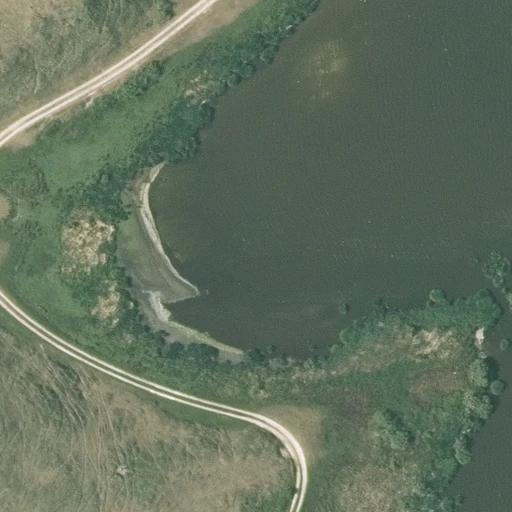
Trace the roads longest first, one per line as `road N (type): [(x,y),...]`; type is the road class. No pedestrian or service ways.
road 1 (track): [(296,511),(302,479),(293,447),(271,425),(173,402),(69,356),(0,300)]
road 2 (track): [(0,138),(207,0)]
